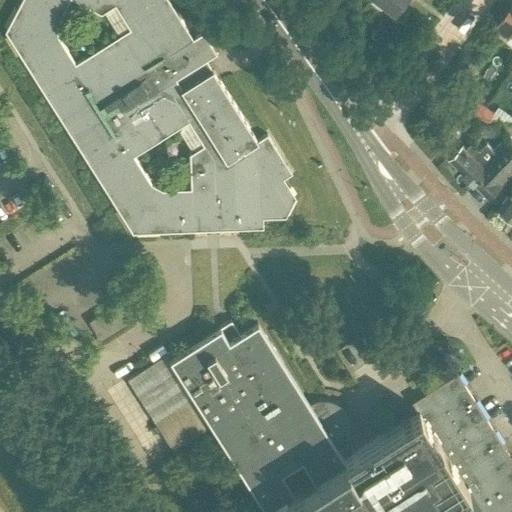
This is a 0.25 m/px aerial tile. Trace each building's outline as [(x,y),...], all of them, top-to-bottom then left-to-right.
[(111,200),(132,232),(170,230),(174,226),(182,226),(186,230),(199,229),(203,225),(222,224),(226,228),(239,228),(242,223),(251,223),(255,227),(262,227),(262,215),(277,214),(289,191),(281,178),(291,172),(287,165),(282,164),(277,157),(278,152),(267,133),(256,139),(217,77),(206,59),(216,53),(202,31),(192,38),(168,0),(20,0),(5,30),(5,31),(25,63),(30,64),(34,70),(35,71),(34,76),(40,87),(46,88),(50,96),(49,101),(56,112),(62,113),(66,120),(65,126),(72,137),(77,138),(82,145),(80,150),(87,161),(93,163),(97,170),(96,175),(103,186),(108,187),(113,194),(111,200)] [(381,0),(396,10),(402,0),(381,0)] [(511,5),(495,27),(507,36),(509,33),(511,35),(511,5)] [(461,106),(448,96),(441,105),(445,108),(453,114),(455,115),(461,106)] [(478,101),(471,111),(479,116),(486,106),(478,101)] [(494,112),(486,106),(479,116),(487,122),(494,112)] [(484,132),(488,135),(495,135),(498,130),(498,124),(483,125),(484,132)] [(494,149),(469,176),(490,195),(511,172),(511,139),(507,136),(494,149)] [(469,176),(494,149),(487,142),(480,149),(471,142),(465,148),(461,145),(449,157),(469,176)] [(511,214),(511,189),(500,204),(502,206),(497,211),(507,219),(511,214)] [(211,252),(186,263),(202,299),(227,288),(211,252)] [(129,321),(119,305),(87,326),(98,342),(129,321)] [(481,511),(417,411),(343,457),(336,447),(341,443),(345,438),(347,432),(347,426),(346,419),(344,414),(340,409),(335,405),(329,403),(322,402),(316,403),(310,406),(257,321),(239,332),(231,319),(170,357),(170,358),(194,396),(267,511),(481,511)] [(154,421),(194,396),(170,358),(169,358),(166,353),(127,378),(154,421)] [(511,459),(456,372),(411,400),(417,411),(481,511),(502,511),(511,506),(511,459)]
